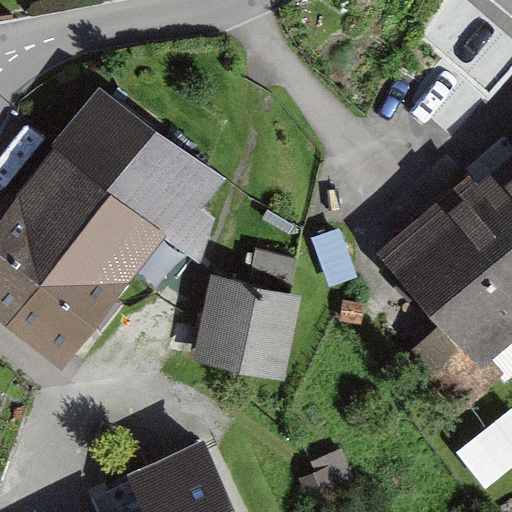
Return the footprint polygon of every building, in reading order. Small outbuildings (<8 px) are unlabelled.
[(97,97),(16,215),(74,260),(124,300),(170,249),(199,267),(215,226),(200,215),(225,187),(97,97)] [(511,239),(511,150),(468,188),(511,239)] [(423,225),(511,330),(511,239),(468,188),(423,225)] [(74,260),(16,215),(0,234),(0,329),(12,339),(74,260)] [(511,343),(511,330),(423,225),(379,262),(441,336),(474,375),(511,343)] [(347,235),(319,243),(332,287),(360,279),(347,235)] [(283,386),(309,261),(257,250),(248,293),(211,286),(195,368),(283,386)] [(124,300),(74,260),(12,339),(62,378),(124,300)] [(365,308),(344,304),(341,324),(362,328),(365,308)] [(474,375),(441,336),(413,359),(462,418),(490,395),(474,375)] [(511,415),(459,459),(487,493),(511,473),(511,415)] [(108,491),(118,511),(249,511),(215,440),(108,491)] [(331,469),(300,483),(312,511),(330,511),(347,505),(331,469)]
